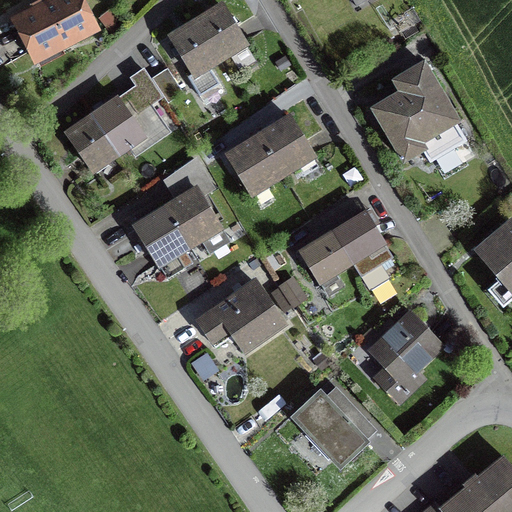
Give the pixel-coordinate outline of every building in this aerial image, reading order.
[(28,12),(10,22),(34,68),(40,65),(43,69),(64,58),(62,54),(102,33),(84,0),(51,0),(45,3),(43,0),(26,9),(28,12)] [(351,0),(357,10),(373,0),(351,0)] [(181,29),(167,38),(191,77),(188,78),(200,98),(221,85),(213,71),(250,48),(223,4),(210,11),(181,29)] [(108,10),(99,18),(111,31),(120,23),(108,10)] [(291,66),(286,56),(275,63),(281,72),(291,66)] [(397,94),(369,111),(403,168),(429,153),(425,147),(462,125),(425,63),(391,83),(395,90),(397,94)] [(136,118),(165,99),(151,80),(144,69),(130,79),(135,87),(119,99),(127,111),(130,109),(136,118)] [(169,105),(185,94),(167,69),(151,80),(165,99),(169,105)] [(77,125),(63,135),(93,178),(98,175),(102,182),(115,173),(110,166),(148,141),(127,111),(119,99),(118,98),(104,107),(77,125)] [(252,201),(318,160),(290,116),(280,122),(243,145),(224,156),(252,201)] [(162,181),(174,201),(147,217),(131,227),(159,273),(203,245),(210,256),(231,243),(204,199),(216,191),(197,160),(162,181)] [(313,244),(297,253),(319,289),(354,268),(361,280),(394,260),(365,212),(346,224),(313,244)] [(511,221),(473,253),(498,283),(487,293),(503,312),(511,304),(511,221)] [(279,289),(271,294),(284,314),(292,309),(293,310),(308,300),(293,277),(278,287),(279,289)] [(256,280),(194,322),(212,348),(229,336),(244,358),(289,328),(256,280)] [(410,312),(367,353),(382,369),(372,379),(399,408),(427,382),(420,374),(446,349),(410,312)] [(191,364),(203,382),(220,372),(207,353),(191,364)] [(290,421),(341,475),(372,446),(367,441),(377,432),(336,388),(326,397),(321,392),(290,421)] [(439,511),(511,511),(511,469),(502,458),(478,479),(475,476),(462,488),(464,490),(442,509),(439,511)] [(439,511),(442,509),(436,502),(423,511),(439,511)]
